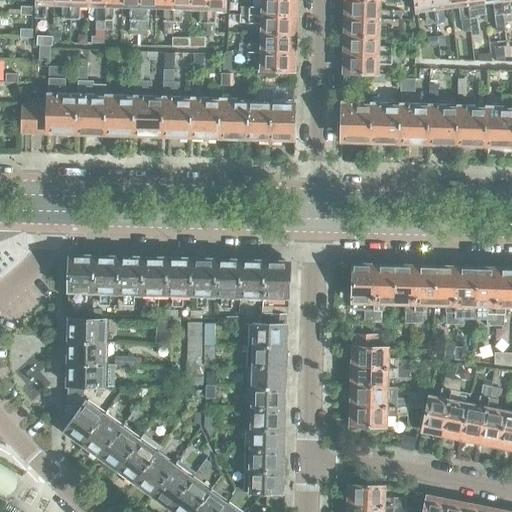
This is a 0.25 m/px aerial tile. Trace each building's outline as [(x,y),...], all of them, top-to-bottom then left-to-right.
[(55,6),(54,0),(37,0),(38,6),(37,26),(45,26),(46,6),(55,6)] [(72,0),(54,0),(55,6),(63,6),(62,19),(63,19),(63,31),(71,31),(72,18),(72,0)] [(89,0),(72,0),(72,18),(81,18),(81,7),(89,8),(89,0)] [(89,0),(89,8),(97,8),(97,30),(106,30),(106,0),(89,0)] [(106,41),(106,43),(112,43),(113,29),(114,29),(115,7),(123,7),(123,0),(106,0),(106,30),(106,35),(106,41)] [(140,0),(123,0),(123,7),(130,8),(130,19),(131,19),(131,32),(139,33),(140,0)] [(156,0),(140,0),(139,33),(147,33),(147,21),(149,21),(149,8),(157,9),(156,0)] [(156,0),(157,9),(165,9),(164,21),(166,21),(165,33),(174,34),(174,21),(175,0),(156,0)] [(175,0),(174,21),(183,22),(183,10),(191,10),(191,0),(175,0)] [(191,0),(191,10),(198,10),(198,22),(199,22),(199,35),(207,35),(208,0),(191,0)] [(208,0),(207,35),(215,35),(216,22),(217,23),(217,10),(226,10),(225,0),(208,0)] [(241,6),(241,14),(298,16),(298,0),(261,0),(261,6),(241,6)] [(382,9),(382,0),(381,0),(350,0),(345,0),(345,10),(347,12),(347,19),(402,21),(402,11),(382,9)] [(436,21),(433,0),(416,0),(418,12),(425,11),(427,22),(436,21)] [(451,8),(450,0),(433,0),(436,21),(438,35),(446,34),(443,9),(451,8)] [(450,0),(451,8),(459,8),(463,32),(471,31),(467,0),(450,0)] [(485,4),(484,0),(467,0),(471,31),(479,30),(478,18),(479,18),(477,5),(485,4)] [(484,0),(485,4),(493,3),(496,31),(505,30),(504,22),(501,0),(484,0)] [(511,0),(501,0),(504,22),(511,21),(511,1),(511,0)] [(22,15),(33,14),(33,6),(22,6),(22,15)] [(298,16),(241,14),(229,14),(229,21),(240,22),(240,23),(261,23),(260,34),(297,35),(298,16)] [(402,29),(402,21),(347,19),(347,24),(345,26),(344,37),(381,38),(381,29),(402,29)] [(33,37),(33,29),(22,29),(21,37),(33,37)] [(297,35),(260,34),(260,43),(247,42),(247,43),(239,43),(239,51),(247,51),(297,52),(297,35)] [(438,45),(437,35),(428,36),(429,46),(438,45)] [(47,45),(47,36),(36,36),(36,44),(40,44),(47,45)] [(381,46),(381,38),(344,37),(344,46),(346,48),(346,54),(401,56),(401,47),(381,46)] [(190,47),(190,38),(173,38),(173,46),(190,47)] [(207,47),(207,38),(190,38),(190,47),(207,47)] [(51,61),(51,49),(51,45),(47,45),(40,44),(39,60),(51,61)] [(228,51),(224,54),(223,70),(232,70),(233,51),(228,51)] [(297,52),(247,51),(247,60),(260,60),(260,68),(258,68),(258,71),(260,71),(295,72),(295,70),(297,68),(297,52)] [(401,56),(346,54),(346,60),(344,62),(343,69),(346,72),(346,73),(357,73),(358,73),(372,73),(380,74),(380,65),(400,64),(401,56)] [(119,64),(119,55),(107,55),(107,64),(119,64)] [(166,55),(165,68),(175,68),(176,56),(166,55)] [(194,55),(194,72),(204,72),(204,55),(194,55)] [(79,66),(79,80),(77,133),(106,134),(107,94),(95,94),(95,80),(89,80),(89,66),(87,66),(88,60),(80,60),(79,66)] [(136,95),(135,134),(164,135),(164,96),(152,96),(152,80),(144,80),(145,64),(137,64),(136,95)] [(164,69),(164,96),(164,135),(192,136),(194,97),(179,97),(180,82),(174,82),(175,69),(164,69)] [(259,81),(260,71),(258,71),(250,71),(250,81),(259,81)] [(19,73),(7,73),(7,82),(18,82),(19,73)] [(385,83),(385,74),(380,74),(372,73),(372,83),(380,83),(385,83)] [(401,79),(401,91),(411,91),(415,92),(415,80),(401,79)] [(468,79),(459,79),(458,91),(467,92),(468,79)] [(77,133),(79,80),(78,94),(49,93),(48,132),(77,133)] [(107,94),(106,134),(135,134),(136,95),(107,94)] [(222,98),(194,97),(192,136),(221,137),(222,98)] [(222,98),(221,137),(250,138),(251,99),(222,98)] [(251,99),(250,138),(294,139),(295,100),(251,99)] [(360,103),(360,102),(342,101),(342,140),(371,141),(372,101),(370,101),(370,103),(360,103)] [(372,101),(371,141),(400,142),(400,101),(399,101),(399,104),(389,104),(389,101),(372,101)] [(418,102),(400,101),(400,142),(428,143),(429,103),(428,103),(428,105),(418,105),(418,102)] [(32,104),(27,103),(23,103),(22,133),(31,133),(32,104)] [(446,103),(429,103),(428,143),(457,144),(458,104),(457,104),(457,105),(446,105),(446,103)] [(32,104),(31,133),(44,134),(45,104),(44,104),(32,104)] [(458,104),(457,144),(485,144),(487,104),(485,104),(485,106),(475,106),(475,104),(458,104)] [(487,104),(485,144),(511,145),(511,107),(504,107),(504,104),(487,104)] [(94,294),(94,293),(95,255),(85,255),(83,257),(74,256),(70,260),(69,300),(86,300),(86,294),(94,294)] [(118,294),(119,256),(95,255),(94,293),(100,293),(100,303),(110,304),(110,295),(118,296),(118,294)] [(142,294),(143,256),(119,256),(118,294),(124,294),(124,304),(134,304),(135,294),(142,294)] [(143,256),(142,294),(149,294),(149,305),(159,305),(159,294),(167,295),(168,257),(143,256)] [(168,257),(167,295),(173,295),(173,305),(183,305),(183,295),(191,295),(192,258),(168,257)] [(192,258),(191,295),(195,295),(195,306),(207,306),(207,296),(215,296),(216,258),(192,258)] [(216,258),(215,296),(222,296),(222,306),(232,307),(232,298),(239,299),(241,259),(216,258)] [(241,259),(239,299),(250,299),(250,305),(263,306),(263,313),(262,313),(261,323),(287,325),(288,313),(289,313),(290,266),(286,262),(278,262),(276,260),(241,259)] [(375,274),(375,264),(359,264),(356,266),(354,266),(352,303),(365,303),(364,321),(373,322),(374,298),(376,298),(376,286),(372,286),(373,276),(375,274)] [(394,305),(395,265),(375,264),(375,274),(373,276),(372,286),(376,286),(376,298),(374,298),(373,322),(382,322),(383,305),(394,305)] [(395,265),(394,305),(405,305),(405,322),(414,322),(415,299),(416,299),(417,287),(413,287),(414,277),(415,275),(416,265),(395,265)] [(436,266),(416,265),(415,275),(414,277),(413,287),(417,287),(416,299),(415,299),(414,322),(423,322),(423,306),(435,307),(436,266)] [(456,267),(436,266),(435,307),(447,307),(447,324),(455,324),(455,300),(457,300),(457,289),(454,288),(454,278),(456,277),(456,267)] [(475,320),(475,307),(476,267),(456,267),(456,277),(454,278),(454,288),(457,289),(457,300),(455,300),(455,324),(463,324),(464,320),(475,320)] [(475,320),(487,321),(487,325),(496,325),(496,301),(498,301),(498,290),(494,290),(495,280),(497,278),(497,268),(476,267),(475,307),(475,320)] [(511,268),(497,268),(497,278),(495,280),(494,290),(498,290),(498,301),(496,301),(496,325),(504,325),(504,308),(511,308),(511,268)] [(239,323),(239,314),(227,315),(227,322),(239,323)] [(104,342),(104,319),(69,319),(69,329),(68,330),(67,338),(69,339),(69,341),(104,342)] [(215,344),(216,323),(205,324),(205,329),(204,336),(204,343),(215,344)] [(261,323),(253,323),(252,345),(288,346),(289,335),(287,333),(287,325),(261,323)] [(379,334),(363,334),(354,334),(354,346),(378,347),(379,334)] [(67,341),(66,363),(69,363),(103,364),(104,342),(69,341),(67,341)] [(214,365),(215,344),(204,343),(204,350),(204,357),(203,363),(203,365),(214,365)] [(455,359),(455,346),(455,344),(445,343),(445,358),(455,359)] [(288,346),(252,345),(251,366),(288,367),(288,346)] [(354,346),(353,367),(360,367),(362,368),(373,369),(373,366),(383,366),(383,367),(410,368),(410,358),(390,358),(390,347),(378,347),(354,346)] [(465,347),(455,346),(455,359),(465,360),(465,347)] [(511,366),(511,352),(495,352),(495,365),(511,366)] [(134,358),(117,358),(117,367),(134,367),(134,358)] [(431,369),(432,361),(423,360),(422,367),(431,369)] [(447,362),(445,376),(453,378),(455,372),(456,364),(447,362)] [(103,388),(103,364),(69,363),(69,365),(66,367),(66,374),(68,375),(68,395),(70,395),(86,396),(86,387),(103,388)] [(251,366),(251,386),(287,388),(288,367),(251,366)] [(360,367),(353,367),(353,386),(389,387),(389,376),(410,377),(410,368),(383,367),(383,366),(373,366),(373,369),(362,368),(360,367)] [(428,379),(431,370),(422,369),(421,379),(428,379)] [(463,373),(455,372),(453,378),(448,404),(446,404),(444,414),(448,415),(446,424),(444,426),(442,434),(461,437),(468,402),(470,394),(459,392),(463,373)] [(216,385),(217,373),(207,373),(207,385),(216,385)] [(430,394),(427,407),(423,430),(442,434),(444,426),(446,424),(448,415),(444,414),(446,404),(448,404),(453,378),(445,376),(441,396),(430,394)] [(203,377),(187,377),(187,385),(203,386),(203,377)] [(479,404),(468,402),(461,437),(480,441),(482,433),(484,431),(486,423),(483,422),(485,412),(486,412),(492,381),(493,379),(484,377),(483,384),(479,404)] [(482,433),(480,441),(500,445),(507,410),(496,408),(501,382),(492,381),(486,412),(485,412),(483,422),(486,423),(484,431),(482,433)] [(207,385),(207,386),(206,398),(216,398),(216,385),(207,385)] [(287,388),(251,386),(247,386),(246,407),(250,407),(286,409),(287,388)] [(389,397),(389,387),(353,386),(352,405),(359,405),(361,407),(371,407),(371,404),(382,404),(382,406),(408,406),(409,406),(409,397),(389,397)] [(70,395),(67,398),(67,405),(83,405),(85,402),(86,396),(70,395)] [(85,402),(83,405),(65,430),(83,443),(103,415),(85,402)] [(388,415),(408,415),(408,406),(382,406),(382,404),(371,404),(371,407),(361,407),(359,405),(352,405),(352,425),(388,426),(388,415)] [(409,406),(408,406),(408,415),(408,427),(419,429),(423,407),(409,406)] [(250,407),(249,429),(286,430),(286,409),(250,407)] [(142,414),(136,409),(128,419),(134,423),(142,414)] [(511,410),(507,410),(500,445),(511,447),(511,410)] [(121,428),(103,415),(83,443),(100,456),(121,428)] [(215,415),(205,415),(205,426),(214,427),(215,415)] [(121,428),(100,456),(118,469),(139,441),(121,428)] [(249,429),(249,449),(285,450),(286,430),(249,429)] [(402,444),(413,446),(414,440),(404,437),(402,444)] [(156,453),(139,441),(118,469),(136,482),(156,453)] [(226,449),(229,449),(229,441),(217,441),(217,449),(226,449)] [(206,460),(212,451),(209,445),(201,455),(206,460)] [(246,448),(245,470),(284,471),(285,450),(249,449),(246,448)] [(174,466),(156,453),(136,482),(153,494),(174,466)] [(213,463),(206,460),(200,469),(205,473),(213,463)] [(0,463),(0,494),(9,500),(22,476),(0,463)] [(191,479),(174,466),(153,494),(171,507),(191,479)] [(282,482),(284,480),(284,471),(245,470),(245,491),(249,491),(249,490),(281,491),(282,482)] [(194,511),(209,492),(191,479),(171,507),(177,511),(194,511)] [(386,496),(386,486),(350,485),(350,504),(357,505),(358,506),(369,507),(369,503),(380,503),(380,505),(406,506),(406,496),(386,496)] [(248,492),(237,491),(234,495),(242,500),(247,494),(248,494),(248,492)] [(221,511),(227,504),(209,492),(194,511),(221,511)] [(445,509),(448,497),(432,494),(429,496),(428,495),(424,511),(442,511),(443,510),(445,509)] [(274,511),(282,511),(283,498),(276,497),(274,511)] [(464,511),(467,501),(448,497),(445,509),(443,510),(442,511),(464,511)] [(484,511),(486,505),(467,501),(464,511),(484,511)] [(405,511),(406,506),(380,505),(380,503),(369,503),(369,507),(358,506),(357,505),(350,504),(349,511),(405,511)]
